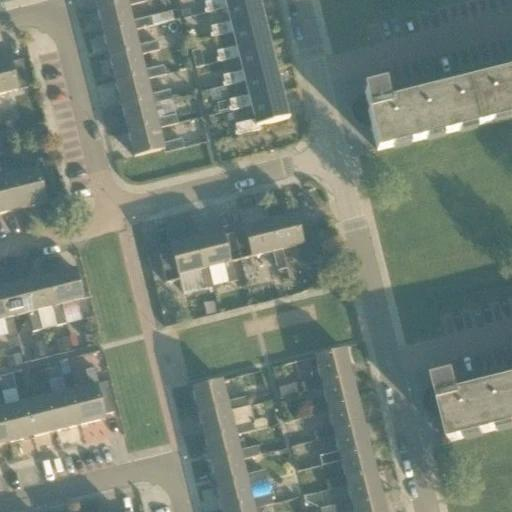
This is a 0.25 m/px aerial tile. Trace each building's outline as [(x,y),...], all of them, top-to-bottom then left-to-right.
[(94,0),(97,10),(127,3),(129,7),(147,3),(146,0),(94,0)] [(225,10),(224,4),(223,0),(204,5),(207,15),(225,10)] [(263,20),(258,0),(239,0),(224,4),(225,10),(229,24),(230,29),(263,20)] [(132,22),(129,7),(127,3),(97,10),(103,35),(134,27),(135,32),(153,27),(151,18),(132,22)] [(189,10),(181,13),(183,21),(191,19),(189,10)] [(173,22),(171,13),(159,16),(161,25),(173,22)] [(269,45),(263,20),(230,29),(231,35),(235,49),(236,53),(269,45)] [(231,35),(230,29),(229,24),(210,29),(213,39),(231,35)] [(153,27),(135,32),(134,27),(103,35),(109,59),(140,52),(141,56),(159,52),(153,27)] [(276,69),(269,45),(236,53),(238,59),(241,73),(242,78),(276,69)] [(238,59),(236,53),(235,49),(216,54),(219,64),(238,59)] [(191,53),(195,70),(203,68),(199,51),(191,53)] [(145,72),(141,56),(140,52),(109,59),(115,84),(146,76),(147,81),(166,76),(163,67),(145,72)] [(0,62),(0,95),(29,88),(23,61),(11,64),(10,60),(0,62)] [(282,94),(276,69),(242,78),(244,84),(247,98),(248,102),(282,94)] [(244,84),(242,78),(241,73),(222,78),(225,88),(244,84)] [(151,96),(147,81),(146,76),(115,84),(122,108),(152,100),(153,105),(172,101),(170,91),(151,96)] [(288,120),(282,94),(248,102),(250,108),(253,122),(255,129),(258,128),(288,120)] [(44,125),(37,96),(21,100),(29,129),(44,125)] [(250,108),(248,102),(247,98),(228,102),(231,113),(250,108)] [(157,120),(153,105),(152,100),(122,108),(128,133),(158,125),(159,130),(178,125),(176,116),(157,120)] [(216,105),(218,113),(227,111),(225,103),(216,105)] [(5,124),(8,133),(26,128),(24,119),(5,124)] [(259,132),(258,128),(255,129),(253,122),(235,127),(237,137),(259,132)] [(163,145),(159,130),(158,125),(128,133),(134,158),(163,151),(164,154),(184,149),(182,140),(163,145)] [(0,141),(0,144),(4,161),(13,158),(8,139),(0,141)] [(13,175),(17,174),(13,158),(4,161),(8,176),(0,178),(0,215),(22,210),(13,175)] [(22,210),(46,204),(45,200),(57,197),(47,159),(35,162),(36,169),(17,174),(13,175),(22,210)] [(277,252),(282,251),(297,247),(302,266),(325,260),(315,222),(298,227),(295,216),(270,222),(277,252)] [(287,270),(282,251),(277,252),(270,222),(244,228),(245,232),(234,235),(241,261),(273,253),(277,272),(287,270)] [(241,261),(234,235),(223,238),(222,234),(196,240),(204,270),(209,269),(224,265),(229,284),(238,282),(233,263),(241,261)] [(214,288),(209,269),(204,270),(196,240),(171,247),(172,251),(158,254),(166,285),(180,281),(179,277),(199,271),(204,290),(214,288)] [(57,307),(62,306),(77,302),(82,321),(91,319),(86,299),(82,300),(75,271),(49,277),(57,307)] [(67,325),(62,306),(57,307),(49,277),(25,283),(32,313),(37,312),(52,308),(57,327),(67,325)] [(42,331),(37,312),(32,313),(25,283),(0,289),(8,320),(13,318),(27,315),(32,334),(42,331)] [(18,337),(13,318),(8,320),(0,289),(0,321),(3,321),(8,340),(18,337)] [(55,342),(58,354),(70,351),(67,339),(55,342)] [(321,384),(351,377),(345,352),(315,359),(320,380),(302,385),(304,394),(323,389),(321,384)] [(21,365),(19,356),(6,359),(8,368),(21,365)] [(59,363),(63,377),(71,376),(67,361),(59,363)] [(44,367),(35,369),(38,378),(46,376),(44,367)] [(72,392),(80,427),(105,420),(104,417),(116,414),(108,383),(99,386),(95,370),(86,372),(90,388),(75,391),(72,392)] [(511,378),(489,383),(487,373),(447,382),(458,438),(511,426),(511,378)] [(72,392),(75,391),(72,375),(71,376),(63,377),(48,381),(52,397),(48,398),(57,432),(80,427),(72,392)] [(328,409),(358,401),(351,377),(321,384),(323,389),(327,405),(308,409),(310,418),(329,414),(328,409)] [(280,398),(293,394),(288,378),(276,381),(280,398)] [(48,398),(52,397),(48,381),(40,383),(44,399),(29,403),(25,404),(34,438),(57,432),(48,398)] [(229,408),(230,413),(249,408),(247,399),(228,403),(223,382),(193,390),(199,415),(229,408)] [(25,404),(29,403),(25,387),(17,389),(20,405),(5,409),(2,410),(10,444),(34,438),(25,404)] [(2,410),(5,409),(1,393),(0,393),(0,446),(10,444),(2,410)] [(334,433),(364,426),(358,401),(328,409),(329,414),(333,429),(314,433),(316,443),(335,438),(334,433)] [(234,428),(230,413),(229,408),(199,415),(205,440),(235,432),(236,437),(256,433),(253,423),(234,428)] [(340,458),(370,450),(364,426),(334,433),(335,438),(339,453),(320,458),(323,467),(341,463),(340,458)] [(240,452),(236,437),(235,432),(205,440),(211,464),(241,457),(243,462),(262,457),(259,447),(240,452)] [(346,482),(376,475),(370,450),(340,458),(341,463),(345,478),(326,482),(329,492),(347,487),(346,482)] [(246,477),(243,462),(241,457),(211,464),(218,489),(247,481),(249,486),(268,481),(265,472),(246,477)] [(319,511),(351,511),(354,511),(352,507),(382,499),(376,475),(346,482),(347,487),(351,502),(319,510),(319,511)] [(252,501),(249,486),(247,481),(218,489),(223,511),(227,511),(254,506),(255,511),(274,506),(272,496),(252,501)] [(385,511),(382,499),(352,507),(354,511),(353,511),(385,511)]
